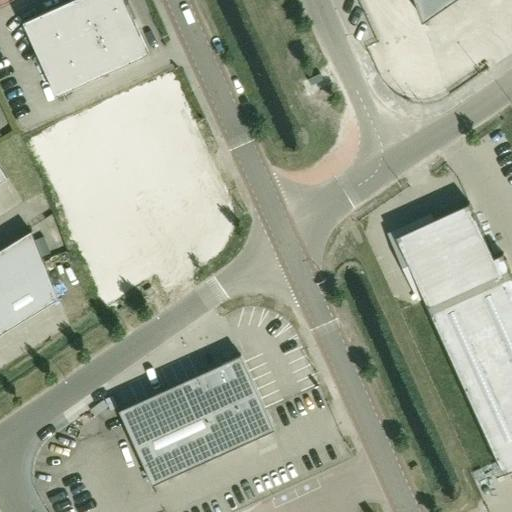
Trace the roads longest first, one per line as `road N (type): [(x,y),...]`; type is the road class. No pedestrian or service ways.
road 1 (unclassified): [(0,442),(287,243)]
road 2 (tertiary): [(407,511),(287,243)]
road 3 (tertiary): [(287,243),(176,0)]
road 4 (unclassified): [(314,0),(391,167)]
road 5 (unclassified): [(391,167),(511,85)]
road 6 (unclassified): [(287,243),(391,167)]
